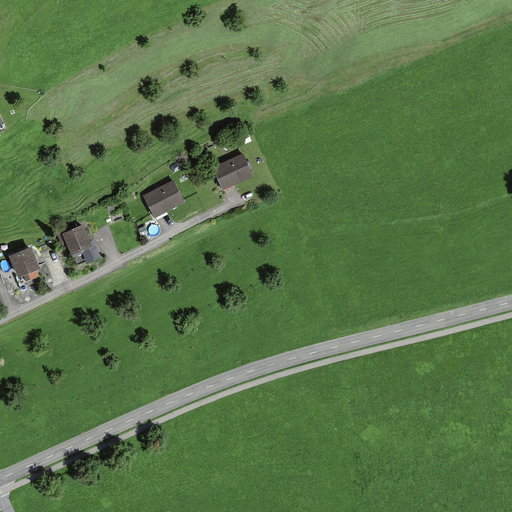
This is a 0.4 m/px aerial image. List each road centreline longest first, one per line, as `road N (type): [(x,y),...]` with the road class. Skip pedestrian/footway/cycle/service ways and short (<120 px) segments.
road 1 (tertiary): [(511,300),(198,389),(0,479)]
road 2 (residential): [(0,321),(241,199)]
